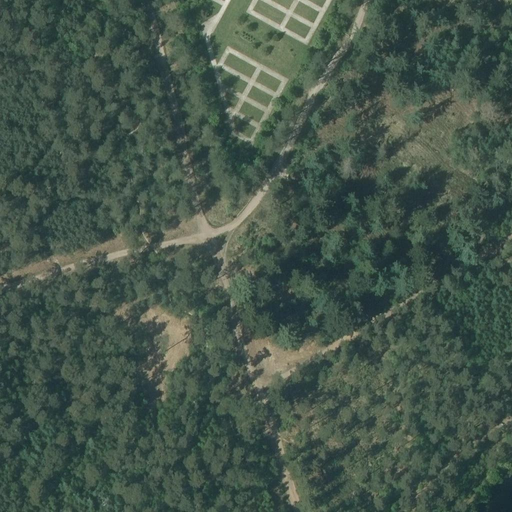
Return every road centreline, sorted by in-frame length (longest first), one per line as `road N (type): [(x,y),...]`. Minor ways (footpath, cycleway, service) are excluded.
road 1 (track): [(260,390),(511,238)]
road 2 (track): [(371,0),(246,217),(210,238)]
road 3 (track): [(141,0),(210,238)]
road 4 (track): [(0,291),(210,238)]
road 5 (track): [(210,238),(260,390)]
road 6 (track): [(260,390),(297,511)]
